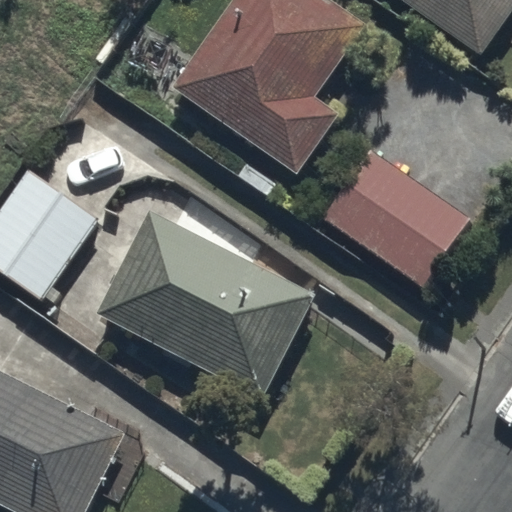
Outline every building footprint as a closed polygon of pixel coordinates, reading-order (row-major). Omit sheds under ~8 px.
[(323,109),(371,39),(314,0),(245,0),(175,102),(280,173),(306,190),(349,127),(323,109)] [(511,0),(396,0),(493,65),(511,37),(511,0)] [(329,229),(426,295),(472,228),(375,162),(329,229)] [(35,183),(0,233),(0,278),(45,309),(101,228),(35,183)] [(321,312),(154,229),(103,331),(270,414),(321,312)] [(0,378),(0,511),(99,511),(133,445),(0,378)]
